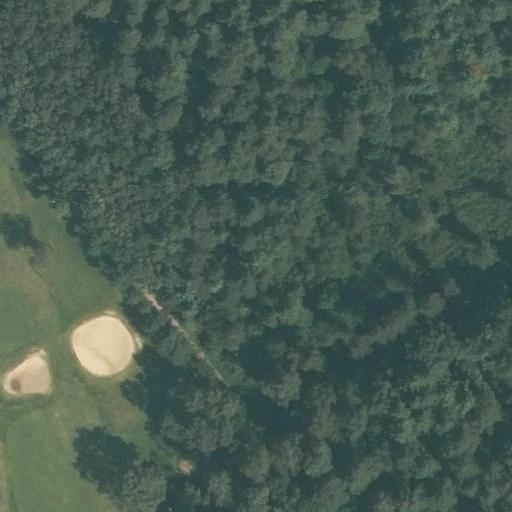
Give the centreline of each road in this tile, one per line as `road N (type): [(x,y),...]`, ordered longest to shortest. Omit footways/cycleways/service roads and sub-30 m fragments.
road 1 (track): [(261,434),(0,88)]
road 2 (track): [(261,434),(511,259)]
road 3 (track): [(511,413),(443,304)]
